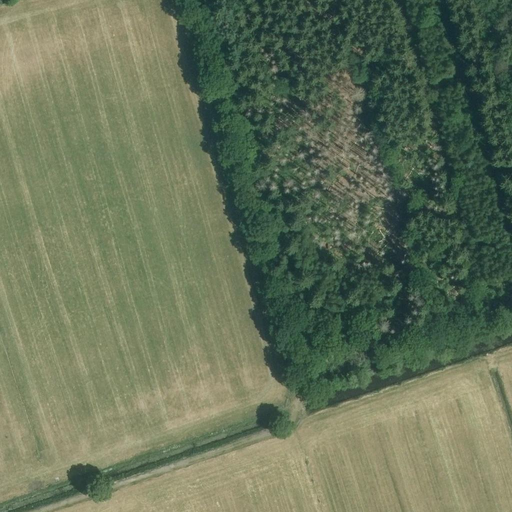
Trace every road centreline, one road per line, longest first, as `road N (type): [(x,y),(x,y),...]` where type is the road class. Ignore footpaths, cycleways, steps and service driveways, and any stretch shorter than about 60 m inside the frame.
road 1 (track): [(38,511),(290,425),(294,382),(184,0)]
road 2 (track): [(336,0),(441,345)]
road 3 (track): [(296,394),(511,321)]
